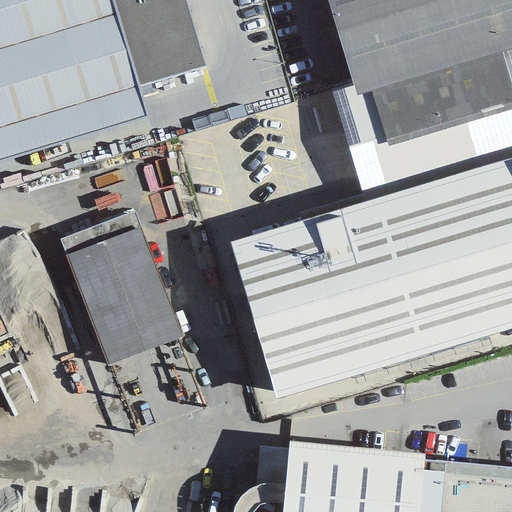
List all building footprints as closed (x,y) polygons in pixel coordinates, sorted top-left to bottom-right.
[(0,0),(0,160),(147,116),(138,86),(206,66),(186,0),(0,0)] [(511,0),(328,0),(354,84),(357,94),(511,47),(511,0)] [(511,47),(357,94),(354,84),(330,91),(364,203),(511,158),(511,47)] [(511,327),(511,158),(364,203),(230,242),(275,398),(511,327)] [(511,511),(511,487),(288,485),(287,511),(511,511)] [(244,511),(286,511),(288,500),(246,496),(244,511)]
